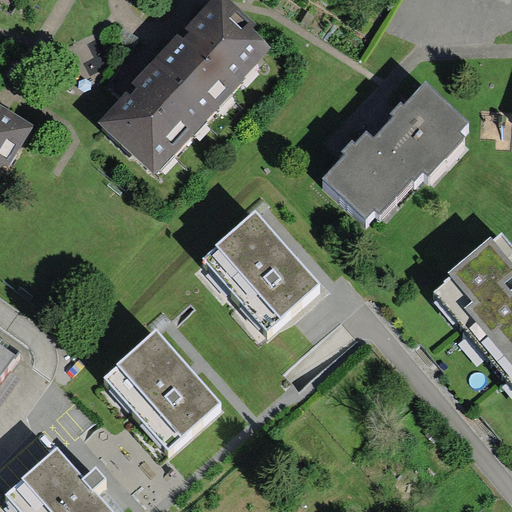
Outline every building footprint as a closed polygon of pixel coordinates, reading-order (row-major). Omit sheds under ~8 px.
[(212,16),(100,132),(147,178),(259,61),(212,16)] [(363,142),(322,185),(367,229),(420,174),(425,178),(458,143),(454,139),(461,131),(423,96),(372,149),(363,142)] [(0,170),(19,140),(0,127),(0,170)] [(316,296),(255,224),(207,264),(269,336),(316,296)] [(431,304),(511,396),(511,305),(509,309),(501,300),(511,290),(511,263),(497,246),(431,304)] [(217,412),(155,340),(107,381),(169,453),(217,412)] [(0,379),(13,361),(0,352),(0,379)] [(104,511),(57,457),(10,498),(21,511),(104,511)]
